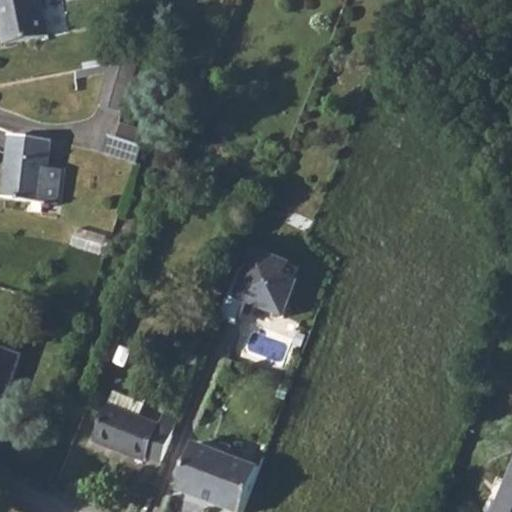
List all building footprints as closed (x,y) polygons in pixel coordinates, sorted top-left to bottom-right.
[(43,0),(0,0),(0,28),(1,41),(47,34),(43,0)] [(98,56),(87,97),(111,103),(125,51),(98,56)] [(141,162),(148,128),(123,123),(121,136),(109,134),(105,155),(141,162)] [(34,128),(17,191),(73,205),(82,172),(65,168),(73,138),(34,128)] [(240,293),(233,291),(212,343),(228,350),(239,324),(259,332),(258,335),(276,341),(290,306),(273,299),(278,288),(247,275),(240,293)] [(0,342),(0,396),(18,350),(0,342)] [(89,464),(92,464),(106,429),(103,427),(89,464)] [(106,429),(92,464),(139,484),(141,478),(156,484),(163,467),(173,442),(156,435),(151,446),(132,439),(106,429)] [(199,444),(182,490),(238,511),(247,511),(263,469),(199,444)] [(511,511),(511,460),(489,511),(511,511)]
